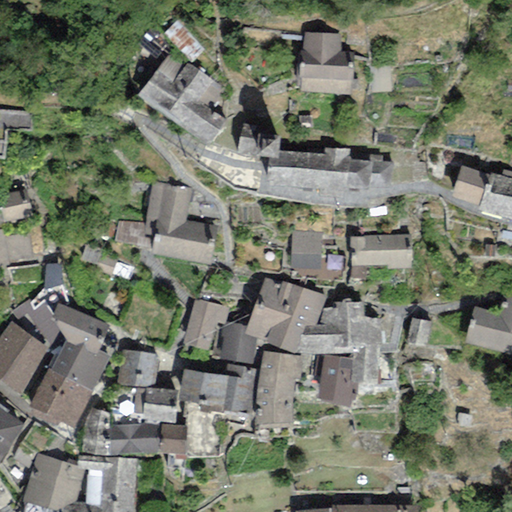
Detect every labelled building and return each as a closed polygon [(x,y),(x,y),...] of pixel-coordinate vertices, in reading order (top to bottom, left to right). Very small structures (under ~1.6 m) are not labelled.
[(178,20),(165,32),(194,63),(207,51),(178,20)] [(301,50),(300,64),(298,90),(349,94),(351,68),(352,54),(340,53),(341,35),(305,32),(304,50),(301,50)] [(154,71),(137,95),(208,146),(226,122),(197,102),(211,82),(187,64),(172,84),(154,71)] [(323,156),(278,151),(280,136),(262,134),(263,126),(241,124),(238,155),(268,158),(266,183),(319,189),(318,196),(345,199),(346,188),(368,190),(368,187),(389,189),(392,163),(381,162),(382,156),(370,154),(369,161),(349,159),(350,151),(324,148),(323,156)] [(479,205),(489,176),(461,166),(451,196),(479,205)] [(501,176),(511,179),(511,172),(503,169),(501,176)] [(478,210),(511,220),(511,218),(511,179),(501,176),(490,173),(489,176),(479,205),(478,210)] [(157,218),(185,222),(190,187),(151,182),(146,216),(157,218)] [(26,189),(0,195),(0,208),(3,223),(32,217),(26,189)] [(157,218),(146,216),(144,224),(117,221),(114,242),(152,248),(157,218)] [(185,222),(157,218),(152,248),(151,255),(210,263),(215,226),(185,222)] [(4,229),(0,229),(0,268),(8,267),(8,263),(32,259),(28,233),(5,236),(4,229)] [(322,232),(290,232),(290,269),(321,269),(322,232)] [(411,235),(350,237),(351,266),(386,265),(386,270),(412,269),(411,235)] [(80,260),(97,266),(100,255),(102,250),(86,244),(80,260)] [(116,261),(100,255),(97,266),(95,272),(111,277),(116,261)] [(62,264),(46,264),(44,291),(62,285),(62,264)] [(265,278),(247,326),(245,336),(256,338),(265,342),(287,283),(265,278)] [(326,296),(287,283),(265,342),(293,353),(297,353),(305,325),(315,325),(326,296)] [(474,308),(465,344),(511,355),(511,296),(502,294),(497,314),(474,308)] [(29,299),(11,312),(17,321),(27,314),(51,346),(59,330),(50,319),(54,315),(44,301),(34,308),(29,299)] [(194,299),(182,344),(208,350),(216,323),(223,325),(224,321),(228,308),(194,299)] [(352,359),(349,381),(357,383),(377,383),(378,355),(378,353),(379,318),(364,317),(364,302),(334,302),(334,308),(323,309),(319,325),(315,325),(305,325),(297,353),(352,353),(352,355),(352,359)] [(109,326),(57,304),(54,315),(50,319),(59,330),(65,342),(58,355),(55,354),(48,369),(92,391),(110,356),(99,350),(109,326)] [(412,319),(407,345),(425,349),(431,323),(412,319)] [(12,321),(0,338),(0,380),(19,394),(48,348),(12,321)] [(247,326),(226,322),(224,321),(223,325),(221,338),(224,338),(220,358),(251,364),(256,338),(245,336),(247,326)] [(178,390),(154,388),(159,355),(122,350),(117,384),(135,387),(132,414),(143,415),(142,420),(174,423),(178,390)] [(255,399),(255,426),(291,423),(294,379),(299,380),(302,357),(263,351),(255,399)] [(352,359),(324,356),(317,399),(350,409),(351,399),(355,400),(357,383),(349,381),(352,359)] [(183,369),(178,401),(184,402),(245,411),(250,412),(256,369),(226,364),(224,376),(183,369)] [(74,428),(92,391),(48,369),(27,412),(57,428),(61,422),(74,428)] [(245,411),(184,402),(181,417),(185,417),(186,426),(185,455),(184,458),(218,457),(222,423),(244,426),(245,411)] [(0,408),(0,462),(24,424),(0,408)] [(156,424),(108,425),(110,413),(91,408),(83,427),(81,452),(94,455),(109,455),(157,453),(156,424)] [(186,426),(161,425),(160,454),(185,455),(186,426)] [(76,467),(37,454),(22,502),(22,511),(56,511),(57,511),(74,503),(85,470),(76,467)] [(133,511),(136,458),(77,455),(76,458),(76,467),(85,470),(88,469),(86,504),(74,503),(57,511),(56,511),(133,511)]
